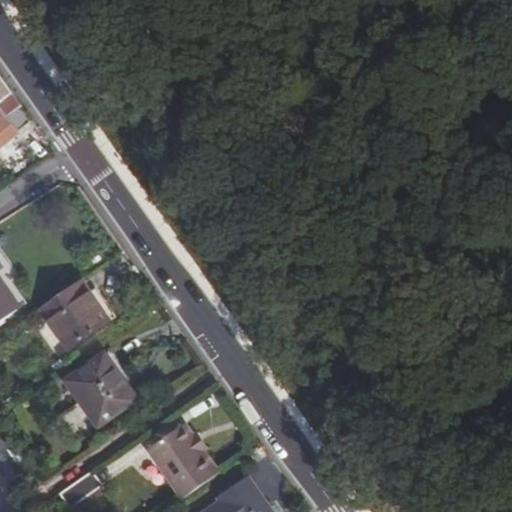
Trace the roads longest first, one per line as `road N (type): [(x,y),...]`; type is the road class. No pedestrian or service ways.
road 1 (tertiary): [(87,150),(338,511)]
road 2 (tertiary): [(0,30),(87,150)]
